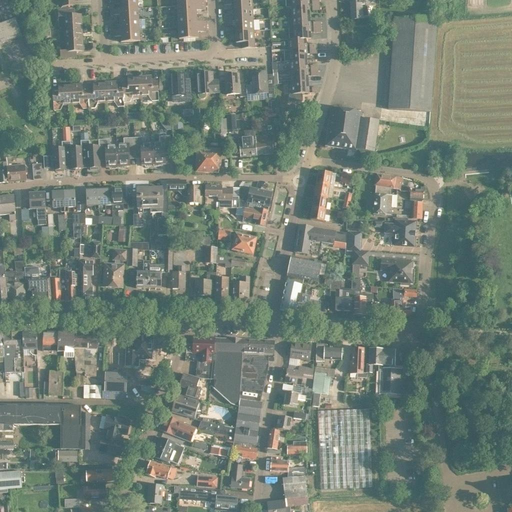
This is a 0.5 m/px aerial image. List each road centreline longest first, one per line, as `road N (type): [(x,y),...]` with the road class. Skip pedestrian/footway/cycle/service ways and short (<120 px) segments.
road 1 (residential): [(0,187),(176,174),(299,178)]
road 2 (unclassified): [(417,333),(431,184),(412,172),(305,158)]
road 3 (residential): [(115,511),(173,322)]
road 4 (residential): [(280,326),(254,472),(255,511)]
road 5 (residential): [(0,320),(173,322)]
road 6 (residential): [(305,158),(334,53),(331,0)]
road 7 (residential): [(267,326),(299,178)]
road 8 (residential): [(280,326),(417,333)]
